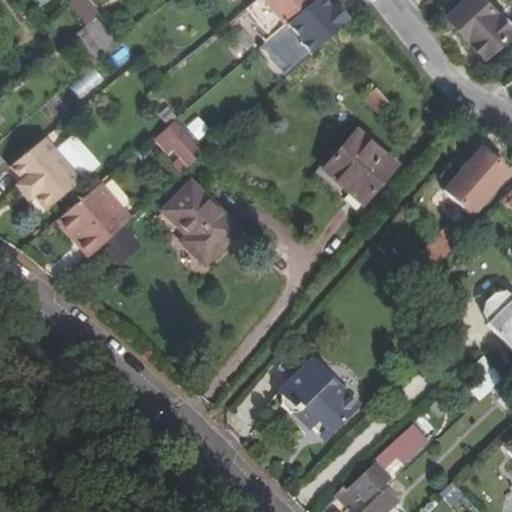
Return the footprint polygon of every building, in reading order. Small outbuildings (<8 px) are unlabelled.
[(31,0),(37,8),(50,0),(31,0)] [(90,23),(99,15),(86,0),(74,0),(73,2),(90,23)] [(207,0),(172,0),(160,10),(189,46),(203,35),(194,24),(213,7),(207,0)] [(228,10),(234,17),(245,8),(239,0),(228,10)] [(309,0),(258,0),(281,27),(311,1),(309,0)] [(511,32),(482,0),(464,0),(446,17),(483,59),(511,32)] [(482,0),(511,32),(511,31),(511,24),(489,0),(482,0)] [(216,20),(222,27),(234,17),(228,10),(216,20)] [(229,37),(246,57),(256,48),(240,28),(229,37)] [(173,149),(189,167),(201,156),(173,126),(157,140),(169,153),(173,149)] [(364,126),(330,164),(368,198),(403,160),(364,126)] [(45,139),(57,152),(68,142),(56,129),(45,139)] [(43,139),(7,168),(20,182),(16,185),(30,201),(33,198),(45,212),(79,183),(43,139)] [(482,152),(445,193),(468,215),(491,189),(494,191),(508,176),(482,152)] [(362,205),(368,198),(330,164),(326,161),(321,167),(362,205)] [(93,190),(63,215),(84,239),(79,243),(91,257),(131,220),(100,184),(93,190)] [(14,187),(27,203),(30,201),(16,185),(14,187)] [(222,228),(194,204),(174,187),(150,216),(177,240),(171,246),(192,264),(222,228)] [(199,198),(194,204),(222,228),(228,221),(199,198)] [(84,239),(63,215),(58,220),(79,243),(84,239)] [(441,243),(409,279),(422,294),(454,258),(441,243)] [(511,306),(487,330),(511,356),(511,306)] [(310,426),(310,428),(323,442),(357,410),(331,382),(332,380),(313,359),(278,391),(281,395),(280,405),(287,414),(300,413),(310,426)] [(480,361),(472,369),(491,391),(500,383),(480,361)] [(491,391),(511,415),(511,395),(500,383),(491,391)] [(404,433),(372,462),(374,465),(351,486),(365,501),(388,479),(381,472),(390,464),(389,462),(411,441),(404,433)] [(382,511),(373,502),(362,511),(382,511)]
